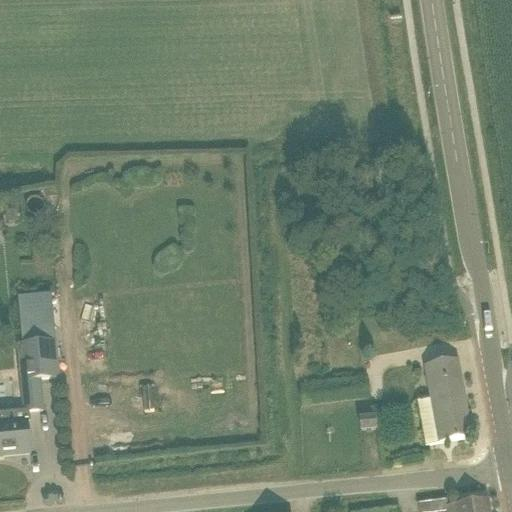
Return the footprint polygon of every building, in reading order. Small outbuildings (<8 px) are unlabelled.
[(56,343),(18,347),(24,415),(44,413),(41,382),(59,381),(56,343)] [(458,361),(425,368),(439,445),(472,439),(458,361)] [(301,387),(304,407),(368,399),(366,379),(301,387)] [(191,443),(225,440),(220,388),(186,391),(191,443)] [(0,458),(31,456),(28,425),(15,426),(14,415),(0,416),(0,458)] [(360,421),(361,433),(376,431),(375,419),(360,421)] [(446,508),(446,511),(489,511),(488,502),(446,508)]
